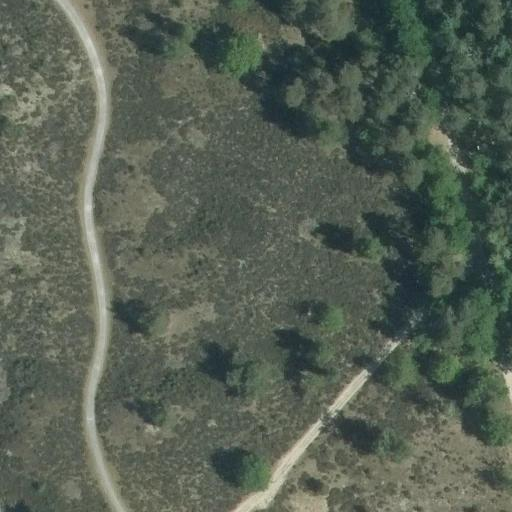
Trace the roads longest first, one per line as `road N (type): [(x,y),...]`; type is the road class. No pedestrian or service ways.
road 1 (track): [(483,248),(247,511)]
road 2 (track): [(420,0),(455,144)]
road 3 (track): [(511,377),(483,248)]
